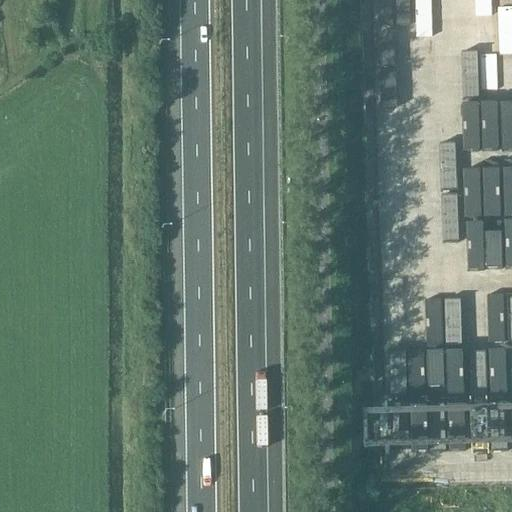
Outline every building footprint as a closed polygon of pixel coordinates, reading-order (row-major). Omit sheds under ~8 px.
[(451,0),(452,35),(495,35),(494,0),(451,0)] [(511,0),(496,0),(498,36),(511,35),(511,0)] [(468,73),(448,72),(447,104),(456,104),(455,117),(483,118),(483,131),(511,132),(511,103),(499,103),(500,83),(511,83),(511,41),(499,41),(498,74),(487,74),(488,45),(469,44),(468,73)] [(465,343),(472,362),(492,355),(487,342),(478,345),(475,339),(465,343)] [(394,373),(381,374),(383,399),(396,398),(394,373)] [(498,379),(484,379),(484,405),(499,404),(498,379)] [(460,383),(461,415),(470,415),(470,405),(477,404),(476,383),(460,383)] [(511,390),(502,390),(502,403),(511,403),(511,390)] [(503,420),(501,406),(486,408),(487,422),(503,420)] [(414,439),(414,410),(386,411),(387,439),(414,439)] [(448,436),(448,414),(432,414),(432,436),(448,436)]
